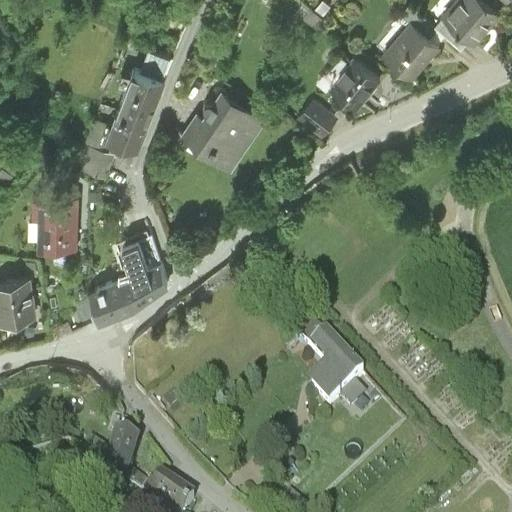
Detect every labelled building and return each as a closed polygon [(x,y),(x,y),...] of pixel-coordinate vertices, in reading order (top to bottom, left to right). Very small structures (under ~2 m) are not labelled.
[(397,10),(410,21),(429,36),(437,26),(434,24),(405,0),(397,10)] [(504,10),(490,0),(453,0),(442,14),(468,36),(479,43),(504,10)] [(468,36),(442,14),(434,24),(437,26),(460,45),(468,36)] [(167,20),(154,52),(169,58),(183,26),(167,20)] [(429,36),(410,21),(385,51),(412,75),(438,45),(429,36)] [(149,50),(139,72),(160,80),(169,58),(154,52),(149,50)] [(379,81),(352,58),(328,86),(355,109),(379,81)] [(135,70),(121,103),(149,115),(163,82),(160,80),(139,72),(135,70)] [(264,118),(222,90),(204,117),(198,112),(182,136),(231,169),(264,118)] [(336,117),(314,98),(298,116),(320,135),(336,117)] [(135,149),(149,115),(121,103),(107,137),(135,149)] [(93,116),(83,140),(95,145),(101,130),(97,129),(101,119),(93,116)] [(75,159),(101,176),(112,151),(95,145),(83,140),(75,159)] [(76,245),(77,196),(33,195),(33,210),(40,210),(40,244),(76,245)] [(123,243),(132,273),(162,264),(152,233),(123,243)] [(135,305),(168,284),(162,264),(132,273),(91,286),(100,316),(135,305)] [(27,271),(0,276),(0,313),(34,307),(27,271)] [(300,337),(314,352),(327,339),(313,324),(300,337)] [(363,377),(327,339),(314,352),(329,369),(311,386),(331,407),(363,377)] [(109,472),(129,483),(131,474),(142,441),(120,434),(109,472)] [(148,485),(131,474),(129,483),(144,492),(148,485)] [(186,511),(197,497),(165,475),(151,496),(175,511),(186,511)]
